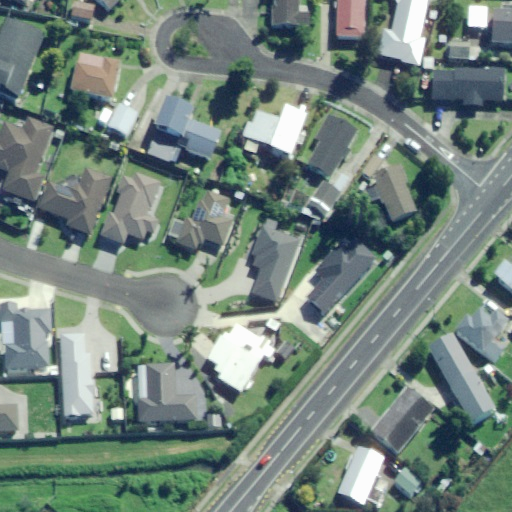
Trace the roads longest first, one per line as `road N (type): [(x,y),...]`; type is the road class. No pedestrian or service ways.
road 1 (primary): [(494,198),(231,511)]
road 2 (residential): [(242,60),(331,80),(375,102),(494,198)]
road 3 (residential): [(163,301),(0,248)]
road 4 (residential): [(242,60),(204,63),(164,50),(171,22),(211,23)]
